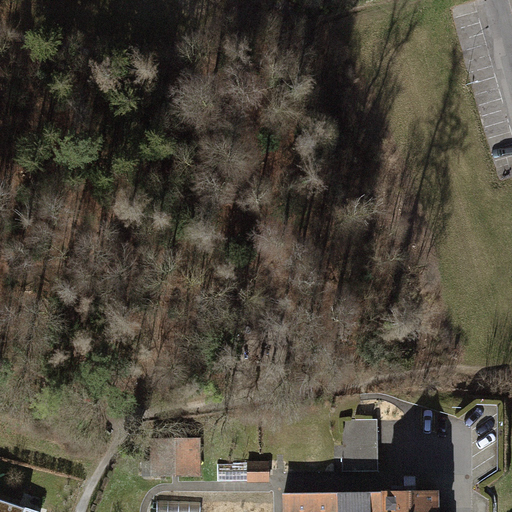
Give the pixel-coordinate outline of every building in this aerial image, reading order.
[(377,419),(343,420),(345,470),(378,469),(377,419)] [(143,439),(143,478),(200,478),(200,438),(143,439)] [(218,462),(218,480),(269,481),(270,463),(218,462)] [(439,511),(440,492),(285,494),(285,511),(439,511)] [(0,496),(0,511),(40,511),(41,511),(0,496)]
